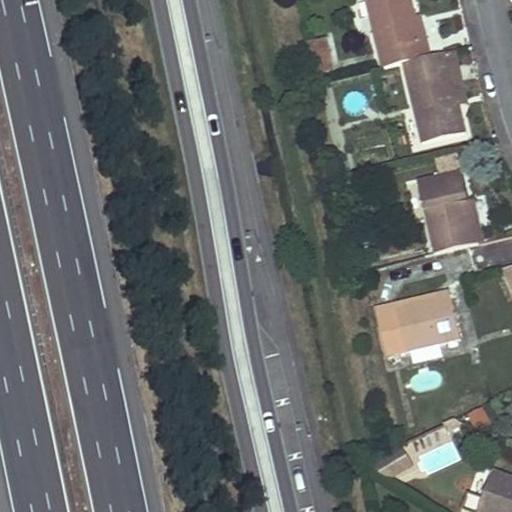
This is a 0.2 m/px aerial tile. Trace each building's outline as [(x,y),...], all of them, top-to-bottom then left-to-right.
[(412,0),(366,0),(383,70),(404,65),(431,59),(426,41),(405,45),(399,24),(417,20),(412,0)] [(399,24),(405,45),(426,41),(421,18),(417,20),(399,24)] [(314,70),(333,65),(327,38),(307,43),(314,70)] [(431,59),(404,65),(422,145),(467,134),(461,107),(468,105),(456,53),(431,59)] [(435,158),(437,174),(462,170),(459,154),(435,158)] [(462,171),(418,182),(435,256),(469,248),(483,245),(478,228),(458,232),(453,207),(470,202),(462,171)] [(453,207),(458,232),(478,228),(473,202),(470,202),(453,207)] [(511,269),(503,271),(511,290),(511,269)] [(375,309),(377,314),(424,302),(428,320),(454,313),(449,291),(375,309)] [(424,302),(377,314),(386,357),(461,340),(454,313),(428,320),(424,302)] [(417,456),(424,475),(460,463),(454,444),(417,456)] [(388,482),(413,468),(401,447),(376,461),(388,482)] [(511,511),(511,479),(496,474),(483,510),(487,511),(511,511)]
